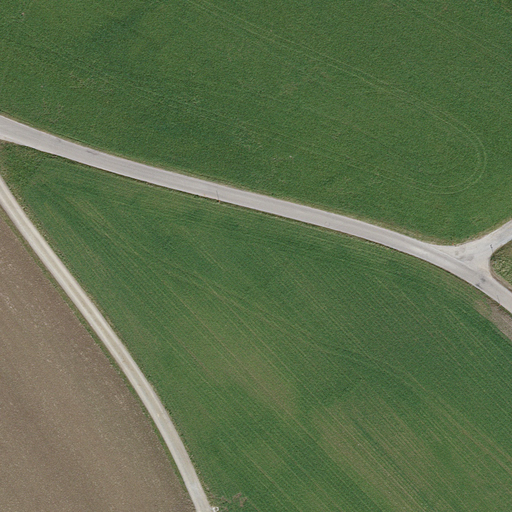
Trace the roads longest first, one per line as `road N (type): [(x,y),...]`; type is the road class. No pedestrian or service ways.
road 1 (unclassified): [(511,304),(463,262),(0,125)]
road 2 (track): [(0,186),(108,331),(175,440),(206,511)]
